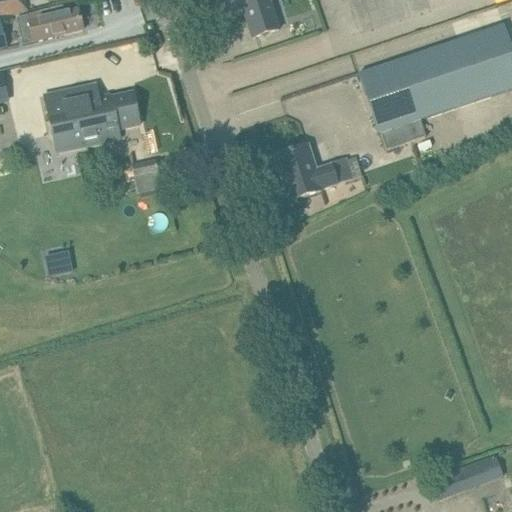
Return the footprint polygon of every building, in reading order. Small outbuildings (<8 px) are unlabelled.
[(270,0),(222,0),(228,16),(250,9),(254,22),(247,24),(252,39),(280,30),(270,0)] [(57,10),(24,18),(17,20),(24,47),(64,37),(83,32),(77,10),(58,15),(57,10)] [(359,77),(379,136),(384,151),(426,137),(420,122),(511,91),(511,48),(505,28),(359,77)] [(132,95),(99,102),(95,83),(39,96),(41,103),(53,155),(120,141),(118,130),(138,126),(132,95)] [(293,152),(274,158),(289,202),(308,196),(324,191),(324,190),(338,186),(331,163),(316,167),(310,147),(293,152)] [(156,161),(136,165),(132,166),(138,194),(162,188),(156,161)] [(460,469),(455,470),(464,494),(468,493),(478,489),(469,465),(460,469)]
